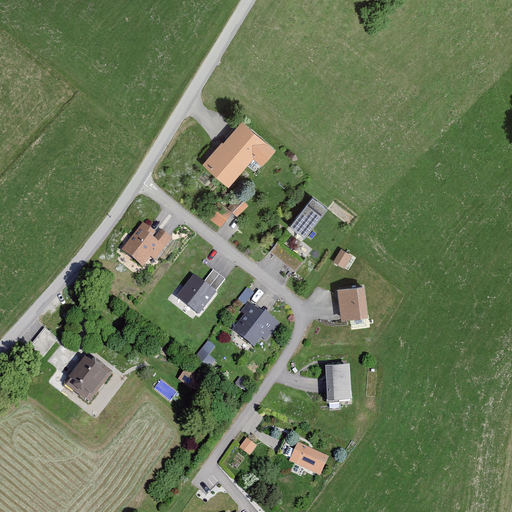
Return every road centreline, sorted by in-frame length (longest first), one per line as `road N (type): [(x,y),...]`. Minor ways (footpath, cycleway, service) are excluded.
road 1 (residential): [(194,478),(291,335),(295,312),(287,293),(138,179)]
road 2 (unclassified): [(138,179),(0,352)]
road 3 (unclassified): [(250,0),(138,179)]
